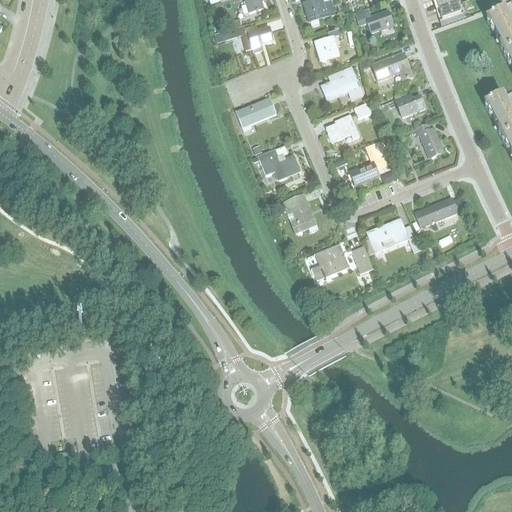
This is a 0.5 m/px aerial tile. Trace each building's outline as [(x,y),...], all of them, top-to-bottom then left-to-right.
[(209,0),(210,2),(217,0),(244,0),(246,6),(241,8),(244,16),(264,10),(260,0),(209,0)] [(317,0),(318,0),(303,4),(309,24),(335,16),(331,2),(329,2),(328,0),(317,0)] [(455,0),(437,0),(435,1),(439,11),(457,5),(455,0)] [(457,5),(439,11),(442,22),(461,16),(457,5)] [(504,56),(511,51),(511,26),(505,12),(488,21),(488,20),(486,21),(490,30),(493,29),(502,47),(500,48),(504,56)] [(371,19),(369,13),(358,17),(360,23),(366,21),(371,34),(381,31),(381,32),(394,28),(389,13),(371,19)] [(256,28),(240,33),(246,52),(253,50),(254,55),(262,52),(261,47),(273,43),(269,30),(258,33),(256,28)] [(342,38),(340,30),(328,34),(330,40),(315,44),(321,63),(340,58),(334,39),(339,37),(340,39),(342,38)] [(413,79),(410,72),(410,71),(404,55),(372,68),(378,84),(387,80),(400,75),(403,84),(413,79)] [(342,80),(321,88),(325,98),(341,91),(343,96),(348,94),(352,102),(363,98),(351,70),(340,74),(342,80)] [(409,102),(406,97),(394,102),(402,120),(425,110),(420,98),(409,102)] [(501,140),(511,135),(511,115),(503,97),(486,105),(484,106),(488,115),(491,113),(500,132),(498,133),(501,140)] [(242,130),(277,116),(270,100),(236,114),(242,130)] [(359,121),(371,116),(366,106),(354,111),(359,121)] [(359,138),(357,133),(350,117),(335,124),(336,126),(326,130),(328,136),(328,137),(331,146),(343,141),(343,140),(351,136),(353,141),(359,138)] [(431,132),(429,126),(415,132),(418,138),(420,137),(429,161),(444,155),(434,130),(431,132)] [(511,135),(501,140),(505,148),(508,147),(511,155),(511,135)] [(371,152),(377,166),(384,163),(379,149),(371,152)] [(281,163),(278,155),(276,151),(258,159),(266,177),(275,173),(279,183),(287,180),(286,177),(300,171),(294,158),(281,163)] [(355,188),(379,178),(374,164),(349,174),(355,188)] [(308,228),(315,225),(312,217),(309,218),(307,213),(309,212),(309,213),(310,213),(306,202),(303,203),(301,198),(283,205),(288,217),(294,215),(297,223),(292,225),(296,236),(309,231),(308,228)] [(453,204),(452,200),(415,215),(420,230),(458,215),(459,218),(463,216),(463,217),(465,217),(459,202),(453,204)] [(393,239),(395,246),(408,241),(414,255),(422,252),(417,240),(415,241),(410,228),(404,230),(401,223),(389,228),(389,226),(367,235),(375,255),(385,250),(383,245),(382,245),(382,243),(393,239)] [(335,261),(334,257),(337,255),(337,247),(315,256),(320,268),(312,271),(316,279),(323,276),(324,280),(348,270),(343,257),(335,261)] [(356,267),(363,264),(357,250),(350,253),(356,267)]
